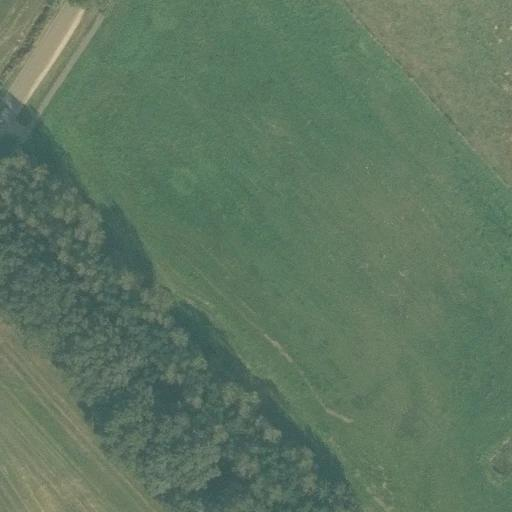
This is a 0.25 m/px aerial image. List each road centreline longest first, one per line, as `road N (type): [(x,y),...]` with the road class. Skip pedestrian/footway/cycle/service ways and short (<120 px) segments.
road 1 (track): [(248,511),(0,233)]
road 2 (track): [(187,511),(0,302)]
road 3 (unclassified): [(0,120),(79,0)]
